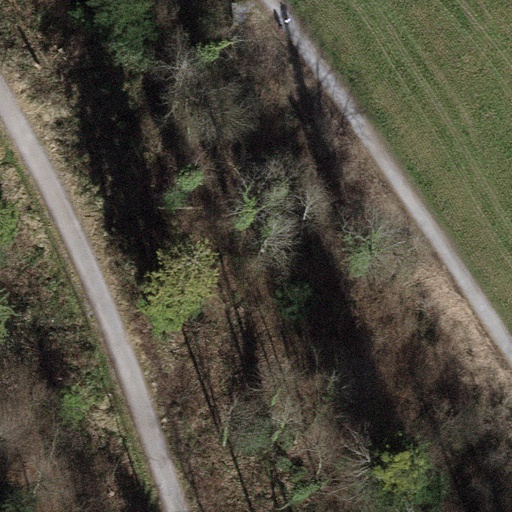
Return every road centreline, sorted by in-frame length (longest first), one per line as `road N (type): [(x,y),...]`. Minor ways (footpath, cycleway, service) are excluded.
road 1 (track): [(180,511),(126,353),(0,88)]
road 2 (track): [(268,0),(511,356)]
